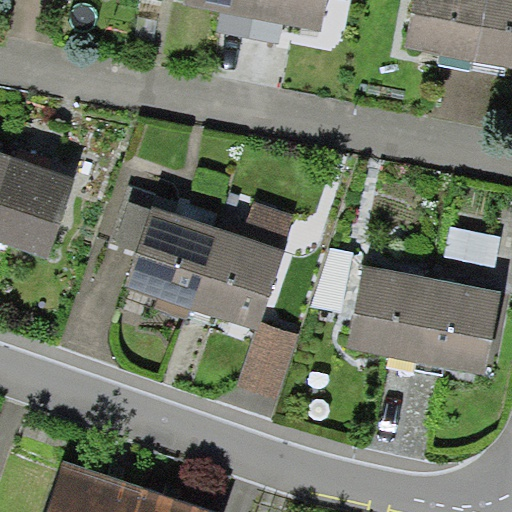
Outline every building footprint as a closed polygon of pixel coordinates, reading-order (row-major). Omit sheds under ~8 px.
[(184,0),(184,1),(320,27),(325,0),(184,0)] [(511,0),(404,0),(397,46),(511,66),(511,0)] [(76,177),(0,150),(0,238),(49,255),(76,177)] [(236,238),(122,200),(110,237),(131,244),(117,284),(250,330),(289,217),(248,203),(236,238)] [(499,292),(363,265),(347,343),(483,371),(499,292)] [(293,336),(259,325),(238,387),(272,398),(293,336)] [(44,511),(135,511),(144,488),(63,460),(44,511)] [(214,511),(144,488),(135,511),(214,511)]
